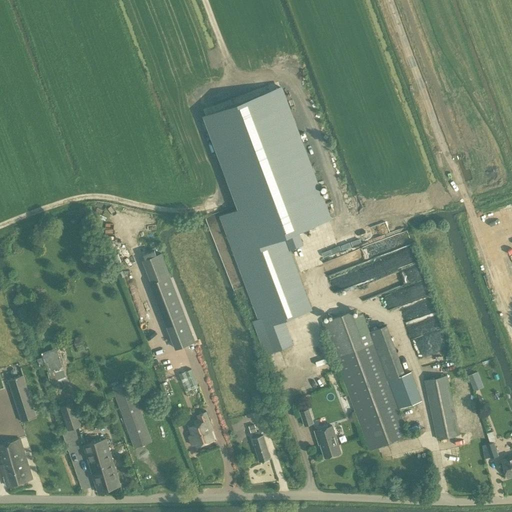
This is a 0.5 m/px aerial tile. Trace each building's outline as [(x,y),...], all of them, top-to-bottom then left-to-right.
[(280,87),(205,115),(240,209),(220,216),(259,320),(253,322),(265,356),(294,345),(284,321),(312,310),(289,250),(303,244),(298,230),(329,218),(280,87)] [(329,274),(334,291),(417,265),(407,233),(374,243),(377,251),(371,253),(373,260),(329,274)] [(154,250),(143,255),(145,259),(156,255),(154,250)] [(195,342),(161,253),(156,255),(145,259),(143,260),(152,284),(151,284),(176,349),(195,342)] [(425,282),(385,295),(389,308),(429,295),(425,282)] [(395,400),(387,380),(370,332),(360,336),(351,312),(323,322),(370,450),(408,436),(398,409),(395,400)] [(437,315),(407,324),(411,337),(441,328),(437,315)] [(65,379),(55,350),(43,355),(53,383),(61,380),(65,379)] [(118,352),(102,358),(108,374),(124,367),(118,352)] [(187,390),(200,385),(192,368),(180,373),(187,390)] [(398,409),(421,400),(422,400),(411,371),(387,380),(395,400),(398,409)] [(477,372),(468,375),(472,383),(480,380),(477,372)] [(22,422),(36,417),(23,374),(8,379),(22,422)] [(425,381),(429,400),(437,440),(459,435),(447,376),(425,381)] [(151,442),(137,400),(130,381),(113,387),(135,448),(151,442)] [(70,399),(68,400),(59,402),(69,430),(81,426),(73,402),(71,403),(70,399)] [(473,404),(459,407),(465,433),(479,430),(473,404)] [(306,426),(313,424),(309,410),(301,412),(306,426)] [(212,440),(214,440),(211,432),(212,430),(206,412),(197,415),(199,420),(196,421),(195,423),(196,424),(189,427),(192,435),(188,437),(192,445),(195,444),(196,447),(206,443),(207,444),(213,442),(212,440)] [(339,454),(341,453),(333,426),(316,432),(320,445),(321,445),(326,458),(333,456),(334,458),(340,456),(339,454)] [(260,462),(271,459),(264,436),(253,439),(260,462)] [(20,439),(0,445),(0,462),(8,487),(32,479),(20,439)] [(98,492),(120,486),(106,439),(84,446),(98,492)] [(491,458),(499,455),(494,442),(486,445),(491,458)] [(508,477),(511,475),(511,460),(503,464),(508,477)]
